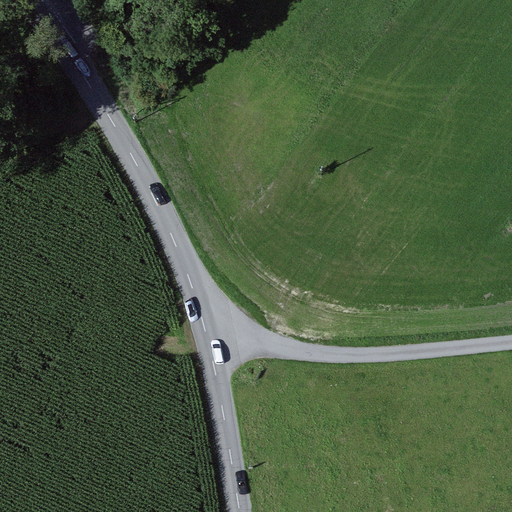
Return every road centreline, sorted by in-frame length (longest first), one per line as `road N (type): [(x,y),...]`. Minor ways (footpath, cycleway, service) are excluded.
road 1 (tertiary): [(27,0),(134,157),(182,256),(208,338),(240,511)]
road 2 (track): [(511,345),(372,357),(208,338)]
